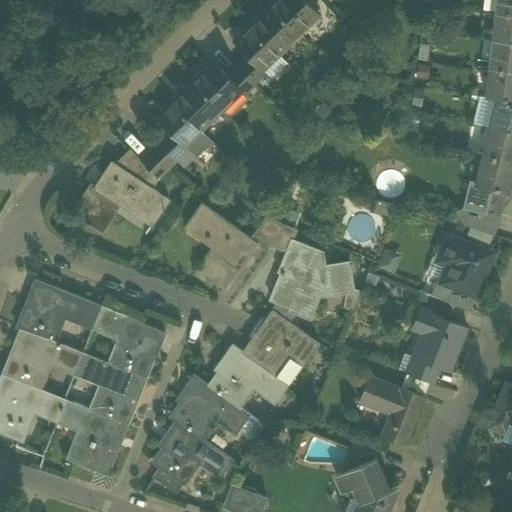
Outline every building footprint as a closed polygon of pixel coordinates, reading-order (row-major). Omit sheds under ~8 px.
[(272,3),(271,4),(299,33),(309,23),(307,22),(317,13),(318,14),(319,13),(306,0),(276,0),(272,4),(272,3)] [(511,0),(496,0),(495,10),(511,12),(511,0)] [(298,33),(299,33),(271,4),(258,17),(258,18),(251,25),(250,25),(249,25),(277,54),(286,45),(285,44),(297,32),(298,33)] [(492,38),(492,39),(511,41),(511,12),(495,10),(494,23),(499,23),(497,38),(492,38)] [(266,64),(277,54),(249,25),(233,41),(247,54),(261,69),(262,69),(266,64)] [(490,55),(488,67),(511,69),(511,41),(492,39),(492,40),(497,40),(495,55),(490,55)] [(247,54),(236,65),(254,84),(266,73),(262,69),(261,69),(247,54)] [(286,62),(277,54),(266,64),(275,73),(286,62)] [(194,79),(194,80),(221,108),(232,98),(230,97),(240,88),(227,74),(214,60),(202,72),(202,73),(195,80),(194,79)] [(244,93),(254,84),(236,65),(227,74),(240,88),(244,93)] [(485,96),(495,97),(511,101),(511,69),(488,67),(487,79),(493,80),(491,95),(485,94),(485,96)] [(221,109),(221,108),(194,80),(180,93),(181,94),(174,101),(173,100),(172,101),(200,129),(209,120),(208,119),(220,108),(221,109)] [(488,125),(488,126),(511,131),(511,101),(495,97),(492,110),(493,110),(490,125),(488,125)] [(185,144),(200,129),(172,101),(156,116),(169,130),(184,145),(185,144)] [(484,141),(482,153),(511,160),(511,131),(488,126),(494,128),(490,143),(484,141)] [(494,128),(488,126),(484,141),(490,143),(494,128)] [(189,148),(197,156),(212,141),(200,129),(185,144),(189,148)] [(169,130),(158,141),(177,160),(189,148),(185,144),(184,145),(169,130)] [(158,141),(150,149),(168,168),(177,160),(158,141)] [(197,156),(189,148),(177,160),(185,168),(197,156)] [(152,188),(158,178),(140,159),(130,149),(115,163),(152,188)] [(150,149),(140,159),(158,178),(168,168),(150,149)] [(476,183),(474,182),(474,183),(507,191),(511,171),(511,160),(482,153),(479,165),(480,165),(476,183)] [(72,210),(102,230),(120,202),(113,198),(118,190),(132,199),(129,203),(154,219),(168,199),(152,188),(115,163),(111,161),(95,186),(91,183),(72,210)] [(507,192),(507,191),(474,183),(474,182),(470,181),(464,207),(499,215),(505,191),(507,192)] [(213,281),(224,288),(240,265),(234,261),(242,250),(247,254),(254,245),(256,242),(250,238),(201,203),(184,227),(186,229),(189,224),(209,239),(212,235),(222,242),(218,249),(213,246),(212,248),(194,273),(210,285),(213,281)] [(286,207),(280,222),(284,224),(295,228),(301,213),(286,207)] [(460,222),(495,230),(499,215),(464,207),(460,222)] [(266,250),(269,245),(284,224),(280,222),(266,216),(250,238),(256,242),(254,245),(266,250)] [(189,224),(186,229),(212,248),(213,246),(218,249),(222,242),(212,235),(209,239),(189,224)] [(295,228),(284,224),(269,245),(286,251),(291,239),(292,239),(296,228),(295,228)] [(439,281),(453,287),(476,296),(476,295),(472,293),(483,268),(486,269),(493,252),(447,234),(440,250),(450,255),(439,281)] [(277,302),(272,309),(288,321),(295,312),(307,317),(319,289),(323,291),(352,286),(349,262),(321,266),(319,251),(292,239),(291,239),(286,251),(282,259),(288,261),(285,271),(281,270),(270,299),(277,302)] [(377,263),(392,270),(399,255),(384,248),(377,263)] [(21,327),(56,341),(63,324),(58,322),(61,313),(66,315),(93,325),(101,305),(36,279),(30,292),(32,293),(28,304),(26,303),(17,326),(21,327)] [(447,302),(470,311),(476,296),(453,287),(447,302)] [(165,330),(101,305),(93,325),(118,335),(122,337),(118,347),(114,345),(107,362),(146,377),(155,355),(153,354),(157,344),(159,345),(165,330)] [(437,366),(448,371),(466,326),(419,307),(411,327),(430,334),(420,358),(419,359),(437,366)] [(318,342),(288,321),(272,309),(265,319),(241,351),(275,375),(289,355),(302,364),(318,342)] [(58,322),(63,324),(66,315),(61,313),(58,322)] [(23,382),(41,389),(48,371),(43,369),(47,360),(52,362),(75,371),(83,352),(56,341),(21,327),(15,341),(17,341),(13,352),(11,351),(2,373),(23,382)] [(118,335),(114,345),(118,347),(122,337),(118,335)] [(287,384),(275,375),(241,351),(232,344),(223,356),(226,357),(220,365),(218,363),(214,369),(217,371),(208,385),(193,375),(185,386),(188,387),(182,395),(180,393),(176,399),(180,401),(169,415),(175,420),(200,438),(216,416),(237,430),(248,414),(239,407),(254,386),(275,401),(287,384)] [(107,362),(83,352),(75,371),(104,383),(100,392),(95,390),(88,408),(128,423),(137,401),(134,400),(138,390),(141,390),(146,377),(107,362)] [(398,368),(407,371),(413,355),(404,352),(398,368)] [(413,355),(407,371),(429,380),(431,381),(437,366),(419,359),(420,358),(413,355)] [(43,369),(48,371),(52,362),(47,360),(43,369)] [(104,383),(75,371),(73,375),(97,385),(95,390),(100,392),(104,383)] [(423,396),(429,380),(407,371),(401,386),(418,393),(417,394),(423,396)] [(0,387),(17,395),(23,382),(2,373),(0,378),(0,387)] [(382,434),(404,443),(420,403),(415,401),(417,394),(418,393),(401,386),(400,388),(369,376),(359,400),(391,412),(382,434)] [(32,408),(58,418),(66,399),(41,389),(23,382),(17,395),(0,387),(0,432),(23,441),(31,423),(27,421),(32,408)] [(488,426),(504,432),(502,440),(511,444),(511,385),(506,383),(488,426)] [(415,401),(420,403),(423,396),(417,394),(415,401)] [(88,408),(66,399),(58,418),(84,429),(79,441),(74,439),(67,458),(97,470),(97,468),(108,472),(119,446),(116,444),(119,435),(122,436),(128,423),(88,408)] [(56,423),(58,418),(32,408),(27,421),(31,423),(34,414),(56,423)] [(77,432),(74,439),(79,441),(84,429),(58,418),(56,423),(77,432)] [(231,460),(200,438),(175,420),(158,444),(162,447),(152,461),(160,466),(183,482),(184,483),(200,461),(220,475),(231,460)] [(352,448),(375,458),(380,447),(356,437),(352,448)] [(387,511),(393,500),(375,458),(343,471),(351,489),(355,487),(361,501),(362,503),(358,511),(387,511)] [(153,476),(176,492),(183,482),(160,466),(153,476)] [(260,511),(266,498),(254,493),(243,489),(231,484),(222,507),(234,511),(235,511),(260,511)] [(458,502),(454,511),(478,511),(479,511),(458,502)]
